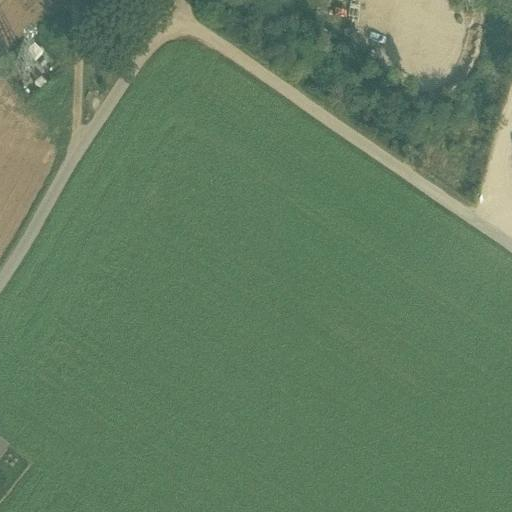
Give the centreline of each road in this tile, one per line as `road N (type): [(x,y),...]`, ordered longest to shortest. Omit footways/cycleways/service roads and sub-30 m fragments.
road 1 (residential): [(0,283),(178,0)]
road 2 (track): [(74,0),(76,153)]
